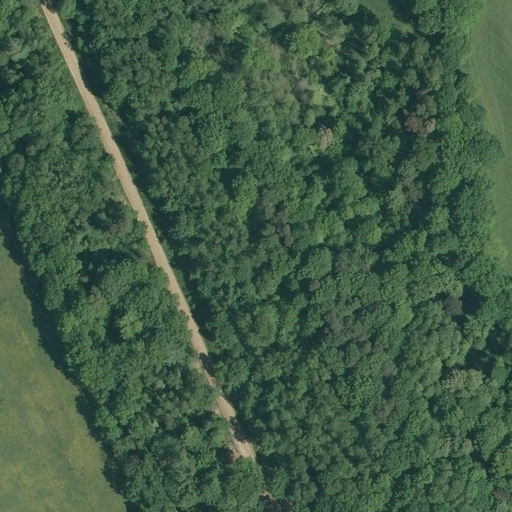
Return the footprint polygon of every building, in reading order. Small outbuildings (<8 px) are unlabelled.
[(73,132),(64,112),(10,134),(18,154),(73,132)] [(499,313),(457,303),(456,307),(499,317),(499,313)] [(483,384),(440,374),(439,378),(482,388),(483,384)] [(179,386),(137,397),(138,400),(179,389),(179,386)] [(193,444),(152,455),(153,458),(194,447),(193,444)]
